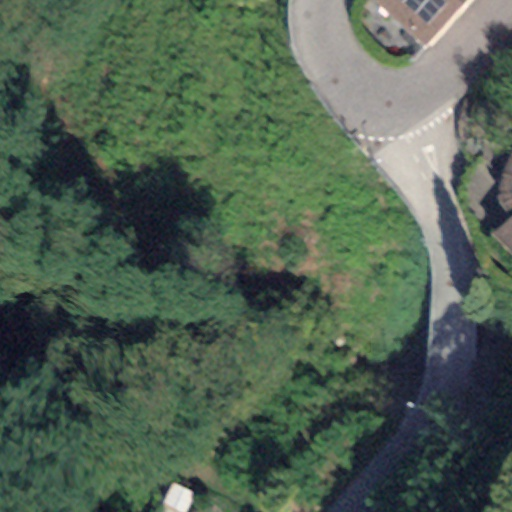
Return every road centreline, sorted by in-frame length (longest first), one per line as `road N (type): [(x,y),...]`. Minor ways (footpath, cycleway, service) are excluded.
road 1 (residential): [(359,511),(436,412),(454,328),(446,241),(396,98)]
road 2 (residential): [(396,98),(434,81),(511,1)]
road 3 (residential): [(396,98),(376,97),(339,75),(319,36),(320,0)]
